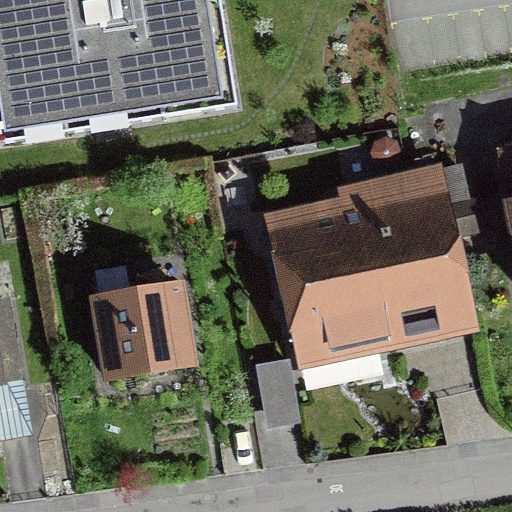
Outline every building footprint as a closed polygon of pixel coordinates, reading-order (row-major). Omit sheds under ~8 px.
[(220,0),(0,0),(0,145),(238,110),(220,0)] [(396,165),(401,153),(396,142),(385,138),(374,142),(369,153),(374,164),(385,169),(396,165)] [(511,143),(498,146),(509,208),(511,223),(511,143)] [(265,213),(300,369),(481,332),(442,163),(337,186),(339,197),(265,213)] [(185,278),(89,294),(105,381),(198,366),(196,346),(185,278)] [(0,400),(24,396),(9,302),(0,303),(0,400)] [(289,362),(255,367),(265,432),(299,426),(289,362)]
